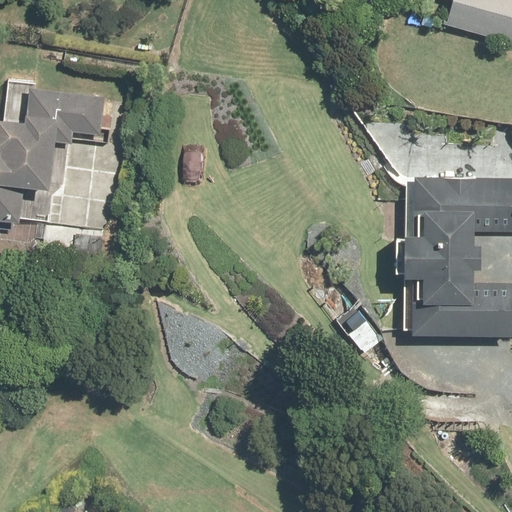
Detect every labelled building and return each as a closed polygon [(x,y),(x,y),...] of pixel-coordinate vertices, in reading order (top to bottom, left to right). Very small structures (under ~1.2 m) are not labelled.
[(511,0),(448,0),(442,25),(511,42),(511,0)] [(68,143),(68,137),(95,140),(96,133),(101,133),(104,96),(26,88),(24,113),(23,120),(0,117),(0,221),(16,223),(20,188),(48,190),(53,142),(68,143)] [(403,278),(415,279),(415,334),(470,335),(511,335),(511,285),(471,285),(471,266),(477,266),(477,234),(511,234),(511,178),(416,177),(416,233),(404,233),(403,278)] [(106,235),(73,233),(72,256),(105,257),(106,235)] [(373,316),(362,303),(342,320),(353,333),(373,316)]
